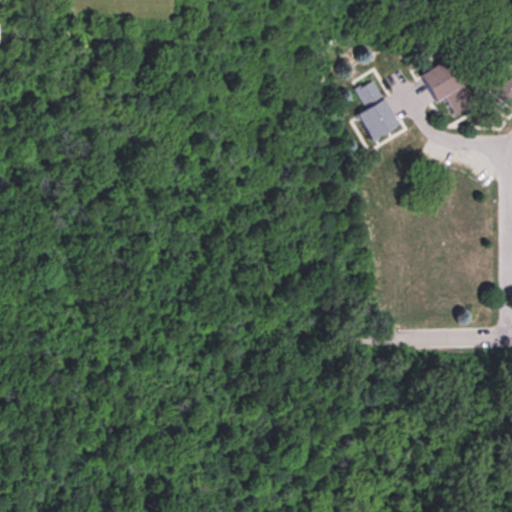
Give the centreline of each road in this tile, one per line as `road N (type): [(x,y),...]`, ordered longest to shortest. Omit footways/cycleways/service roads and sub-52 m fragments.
road 1 (residential): [(511,140),(506,336)]
road 2 (residential): [(354,334),(511,335)]
